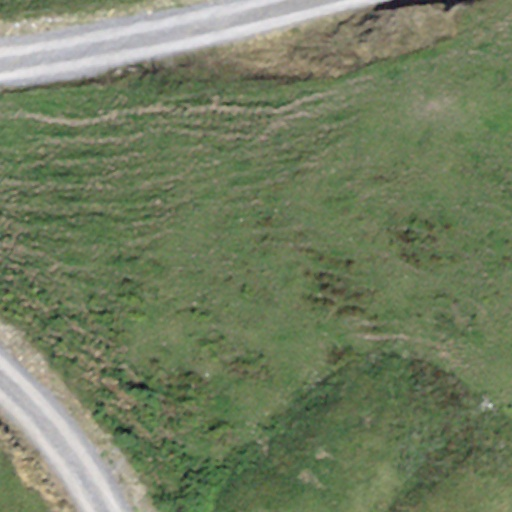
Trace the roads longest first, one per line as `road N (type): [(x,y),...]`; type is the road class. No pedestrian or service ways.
road 1 (track): [(306,0),(93,50),(0,56)]
road 2 (track): [(0,385),(103,511)]
